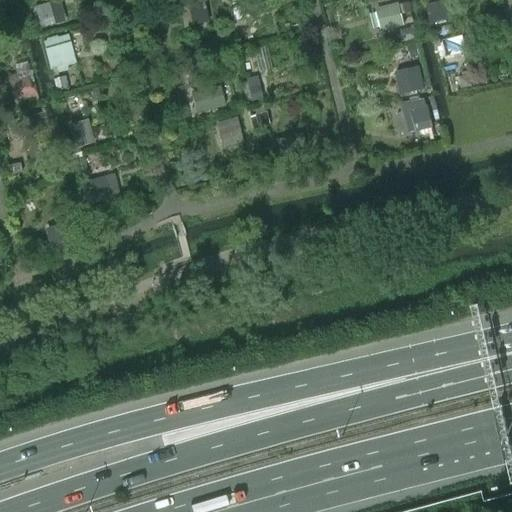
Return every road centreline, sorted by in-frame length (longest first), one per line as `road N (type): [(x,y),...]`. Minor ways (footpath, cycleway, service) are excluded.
road 1 (motorway): [(511,357),(412,360),(223,401),(0,466)]
road 2 (motorway): [(511,363),(19,511)]
road 3 (motorway): [(183,511),(511,424)]
